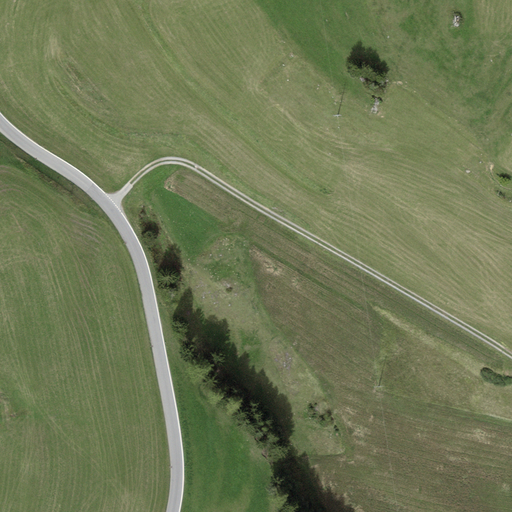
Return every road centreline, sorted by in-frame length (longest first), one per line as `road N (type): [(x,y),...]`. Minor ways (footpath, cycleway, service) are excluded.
road 1 (track): [(108,207),(155,163),(180,161),(511,356)]
road 2 (tertiary): [(0,123),(93,191),(132,244),(173,435),(172,511)]
